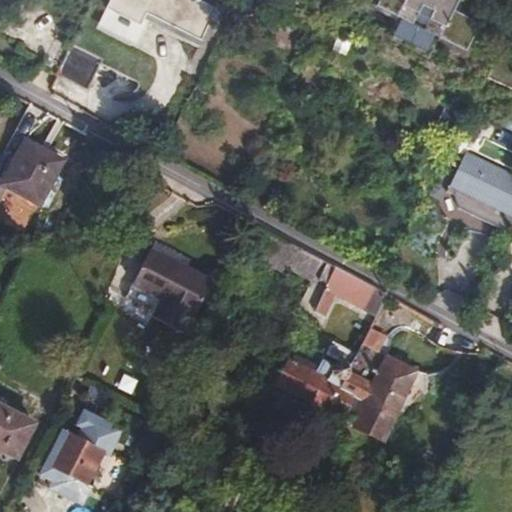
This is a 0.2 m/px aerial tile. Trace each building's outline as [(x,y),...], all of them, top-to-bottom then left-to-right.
[(112,0),(110,4),(147,23),(153,9),(206,36),(222,4),(213,0),(112,0)] [(383,0),(382,3),(400,13),(390,34),(433,59),(443,35),(471,50),(485,23),(451,4),(453,0),(383,0)] [(37,65),(55,74),(71,42),(54,33),(37,65)] [(71,42),(55,74),(88,90),(103,59),(71,42)] [(61,160),(25,141),(2,183),(38,202),(61,160)] [(511,216),(511,173),(464,150),(448,186),(511,216)] [(309,280),(320,259),(265,229),(251,256),(282,273),(285,268),(309,280)] [(209,279),(148,247),(130,282),(161,298),(151,317),(182,332),(209,279)] [(361,344),(386,295),(334,266),(328,278),(370,301),(367,306),(325,285),(304,326),(358,350),(361,344)] [(418,370),(361,344),(358,350),(351,364),(363,372),(346,408),(355,413),(350,424),(387,440),(418,370)] [(276,382),(341,417),(346,408),(363,372),(351,364),(339,358),(332,363),(321,356),(316,366),(301,358),(297,366),(287,360),(276,382)] [(0,449),(15,457),(31,424),(0,408),(0,449)] [(120,432),(82,412),(75,427),(81,430),(77,437),(61,429),(37,473),(70,491),(66,498),(78,505),(88,488),(81,484),(99,451),(107,456),(120,432)] [(158,480),(189,497),(199,478),(167,463),(158,480)] [(302,498),(294,511),(329,511),(330,511),(302,498)]
